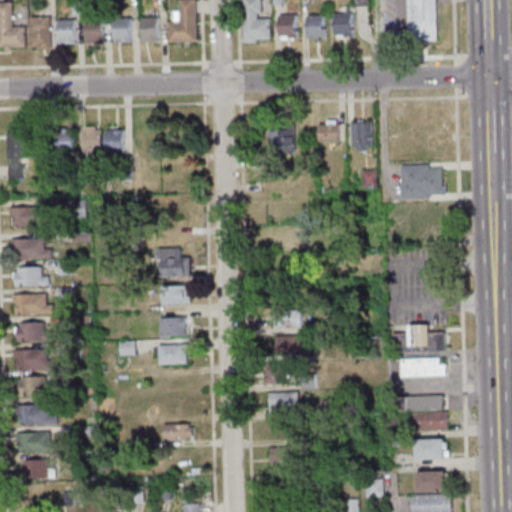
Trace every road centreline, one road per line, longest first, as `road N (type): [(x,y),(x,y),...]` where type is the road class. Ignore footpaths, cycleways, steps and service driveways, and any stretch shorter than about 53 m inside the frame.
road 1 (residential): [(232,511),(217,0)]
road 2 (residential): [(511,74),(0,88)]
road 3 (secondary): [(499,511),(490,152)]
